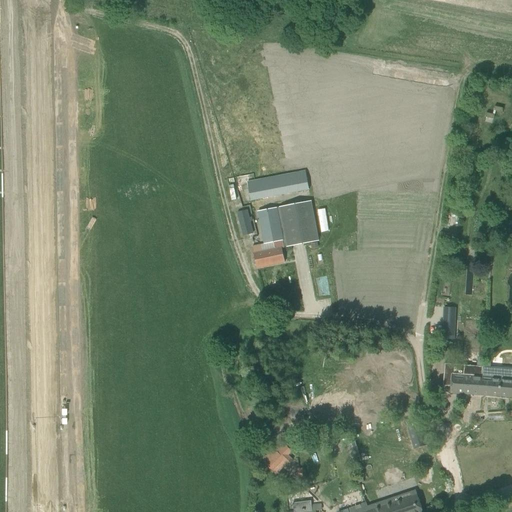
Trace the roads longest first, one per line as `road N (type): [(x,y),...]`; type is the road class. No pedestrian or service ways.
road 1 (track): [(464,510),(418,349),(394,330),(281,317),(256,295),(193,39),(35,0)]
road 2 (track): [(62,0),(67,433),(80,511)]
road 3 (track): [(418,349),(462,72)]
